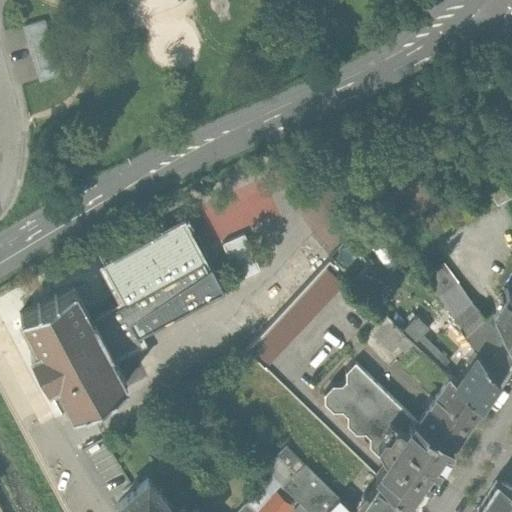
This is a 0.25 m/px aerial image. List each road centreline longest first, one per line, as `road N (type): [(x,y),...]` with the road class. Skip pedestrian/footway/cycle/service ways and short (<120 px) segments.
road 1 (primary): [(465,0),(397,54),(0,258)]
road 2 (residential): [(0,345),(101,511)]
